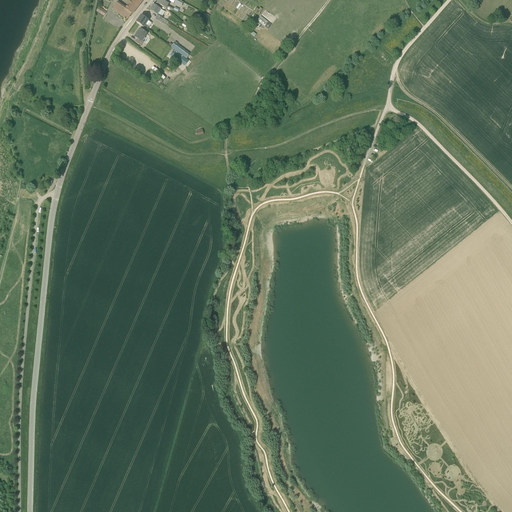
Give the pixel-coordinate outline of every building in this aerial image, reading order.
[(114,11),(127,20),(131,14),(132,15),(142,0),(130,0),(130,1),(125,8),(118,2),(112,10),(114,11)] [(168,7),(169,4),(167,3),(167,2),(163,0),(161,0),(160,0),(158,0),(157,3),(156,4),(166,9),(168,7)] [(157,15),(158,15),(161,10),(153,5),(150,11),(157,15)] [(141,15),(136,23),(144,28),(147,30),(149,27),(146,25),(149,21),(141,15)] [(158,16),(157,15),(155,19),(160,22),(163,24),(164,24),(167,26),(169,22),(158,15),(158,16)] [(257,21),(269,29),(272,24),(261,16),(257,21)] [(140,29),(134,37),(137,39),(135,42),(141,46),(144,42),(142,41),(147,34),(140,29)] [(180,63),(184,57),(174,50),(170,55),(180,63)] [(389,60),(393,57),(389,52),(385,55),(389,60)]
